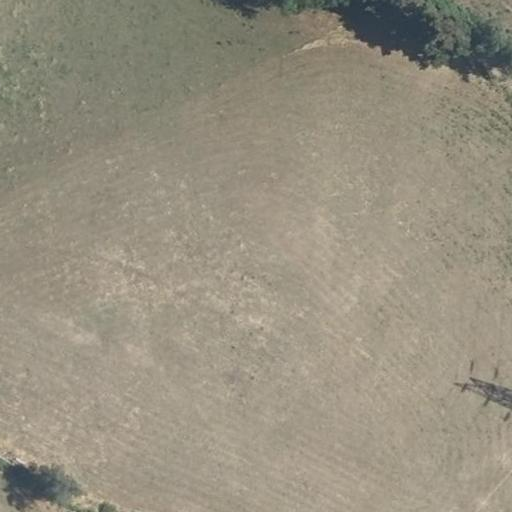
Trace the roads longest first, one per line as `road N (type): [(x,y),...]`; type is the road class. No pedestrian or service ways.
road 1 (track): [(0,445),(198,511)]
road 2 (track): [(334,0),(395,12),(486,53),(511,74)]
